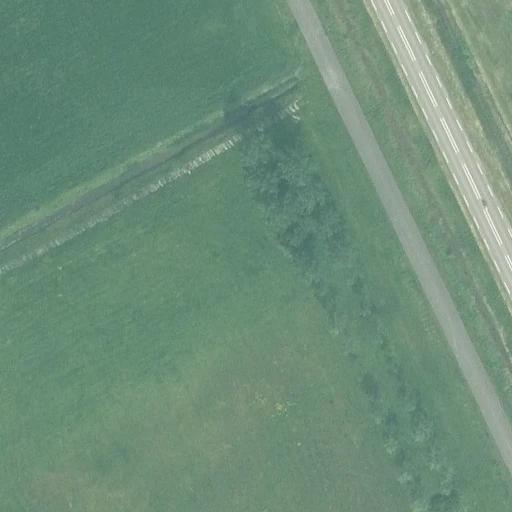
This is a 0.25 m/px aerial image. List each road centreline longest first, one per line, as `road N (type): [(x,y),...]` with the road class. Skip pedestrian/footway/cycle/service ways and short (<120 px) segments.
road 1 (unclassified): [(511,448),(298,0)]
road 2 (secondary): [(511,262),(389,0)]
